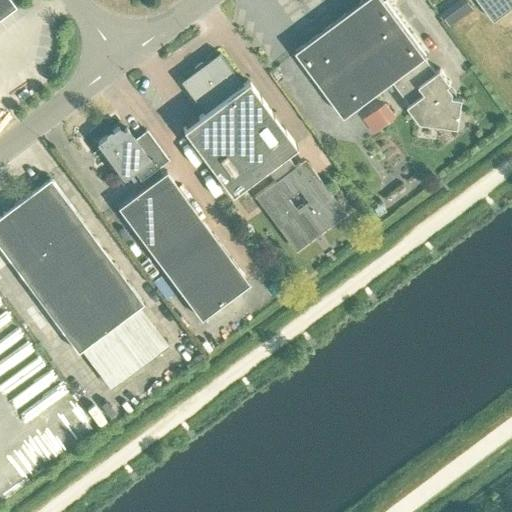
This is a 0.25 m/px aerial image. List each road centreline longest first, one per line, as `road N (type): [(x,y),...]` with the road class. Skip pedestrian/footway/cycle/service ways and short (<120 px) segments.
road 1 (track): [(43,511),(511,163)]
road 2 (unclassified): [(119,59),(0,150)]
